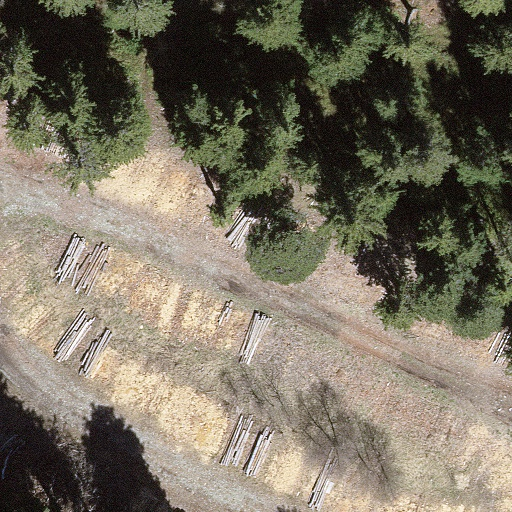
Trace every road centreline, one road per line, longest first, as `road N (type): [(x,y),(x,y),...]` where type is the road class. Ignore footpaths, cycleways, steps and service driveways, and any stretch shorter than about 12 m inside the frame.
road 1 (track): [(511,411),(197,271),(0,211)]
road 2 (track): [(0,351),(162,461),(260,511)]
